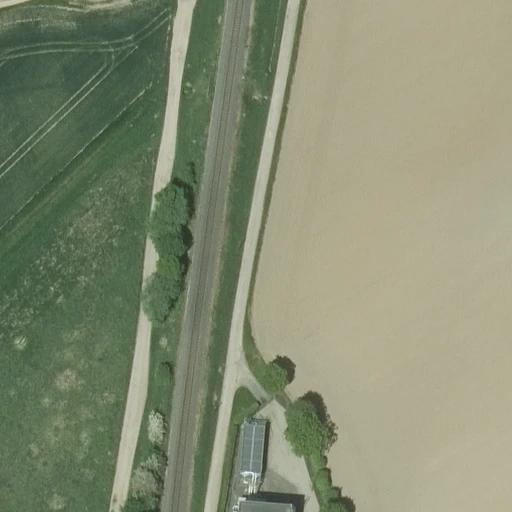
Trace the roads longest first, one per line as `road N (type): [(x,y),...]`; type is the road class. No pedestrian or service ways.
road 1 (track): [(296,0),(227,388),(213,511)]
road 2 (track): [(185,0),(116,511)]
